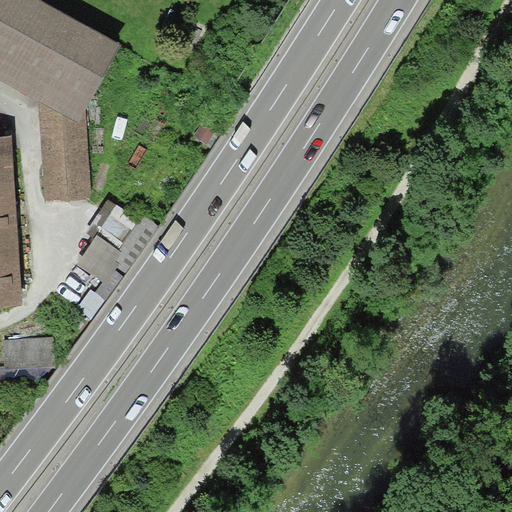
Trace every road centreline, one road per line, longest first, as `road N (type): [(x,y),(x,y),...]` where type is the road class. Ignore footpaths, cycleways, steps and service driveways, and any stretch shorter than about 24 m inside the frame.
road 1 (motorway): [(49,511),(405,0)]
road 2 (motorway): [(345,0),(0,489)]
